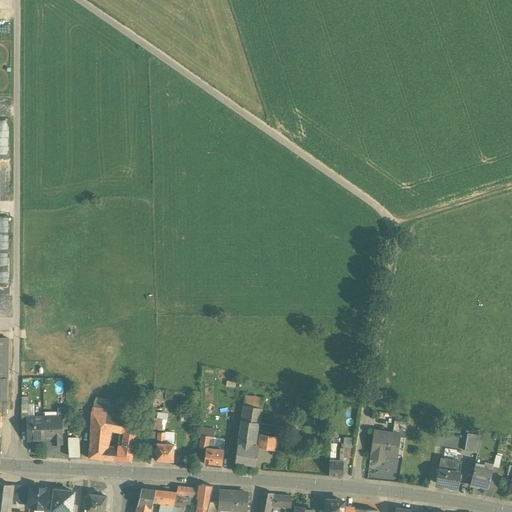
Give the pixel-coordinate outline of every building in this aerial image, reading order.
[(245,397),(244,406),(261,409),(262,399),(245,397)] [(121,403),(96,399),(93,408),(115,411),(120,412),(121,403)] [(261,409),(244,406),(242,420),(257,423),(260,423),(262,409),(261,409)] [(93,408),(92,407),(91,427),(110,431),(113,432),(115,411),(93,408)] [(66,408),(57,408),(57,417),(61,417),(61,429),(67,429),(66,408)] [(120,412),(115,411),(113,432),(125,434),(124,439),(134,439),(134,434),(137,415),(136,415),(120,412)] [(145,413),(137,412),(136,415),(137,415),(134,434),(142,435),(145,413)] [(57,417),(44,418),(44,440),(53,440),(53,444),(61,444),(61,429),(61,417),(57,417)] [(28,419),(27,419),(27,425),(28,440),(44,440),(44,418),(28,419)] [(257,423),(242,420),(238,445),(252,447),(252,444),(253,444),(257,423)] [(407,422),(395,420),(392,435),(400,437),(405,438),(407,422)] [(110,431),(91,427),(88,458),(108,460),(109,450),(106,449),(110,431)] [(214,431),(203,429),(201,435),(213,438),(214,431)] [(334,430),(330,430),(330,448),(336,448),(339,448),(340,436),(334,436),(334,430)] [(392,435),(384,434),(384,432),(374,431),(370,459),(380,461),(381,454),(397,457),(400,437),(392,435)] [(155,433),(148,432),(146,445),(154,446),(155,433)] [(465,451),(477,453),(481,436),(468,434),(465,451)] [(213,438),(201,435),(199,448),(206,449),(206,448),(213,449),(214,442),(213,442),(214,438),(213,438)] [(276,438),(259,435),(257,448),(258,448),(273,451),(276,438)] [(124,439),(122,448),(117,447),(117,451),(109,450),(108,460),(130,462),(134,439),(124,439)] [(79,441),(68,440),(69,456),(80,457),(79,441)] [(157,444),(156,444),(155,460),(173,462),(174,445),(164,444),(157,444)] [(252,447),(238,445),(235,463),(255,466),(258,448),(257,448),(252,447)] [(213,449),(206,448),(206,449),(204,464),(221,466),(223,450),(213,449)] [(339,448),(336,448),(336,461),(343,461),(345,461),(345,458),(343,457),(343,448),(339,448)] [(439,459),(437,470),(459,473),(461,462),(439,459)] [(329,461),(329,476),(342,476),(343,461),(336,461),(329,461)] [(492,471),(482,468),(483,466),(475,464),(469,485),(478,488),(478,485),(487,488),(492,471)] [(459,473),(437,470),(435,484),(457,487),(459,473)] [(7,511),(11,485),(0,483),(0,511),(7,511)] [(30,488),(17,486),(15,500),(28,502),(30,488)] [(201,486),(196,486),(192,505),(197,506),(195,511),(206,511),(209,502),(212,486),(201,486)] [(48,489),(30,487),(30,488),(28,502),(28,507),(45,509),(47,493),(48,489)] [(188,488),(178,487),(176,493),(175,497),(186,499),(188,488)] [(155,490),(141,489),(136,511),(149,511),(151,507),(152,507),(153,501),(155,490)] [(61,491),(54,490),(54,493),(52,510),(66,511),(71,511),(74,492),(66,491),(67,490),(61,490),(61,491)] [(176,493),(155,490),(153,501),(173,504),(175,497),(176,493)] [(247,493),(220,492),(219,503),(219,510),(220,510),(230,511),(246,511),(247,493)] [(292,497),(273,496),(273,493),(262,492),(262,493),(258,511),(268,511),(270,505),(291,507),(292,497)] [(54,493),(47,493),(45,509),(52,510),(54,493)] [(103,511),(106,496),(97,495),(96,493),(90,493),(89,494),(87,510),(87,511),(93,511),(94,511),(103,511)] [(343,502),(326,501),(325,511),(342,511),(343,508),(343,502)] [(219,503),(209,502),(206,511),(220,511),(220,510),(219,510),(219,503)]
